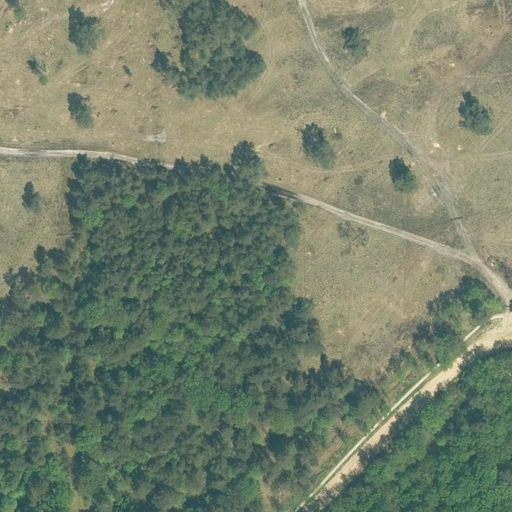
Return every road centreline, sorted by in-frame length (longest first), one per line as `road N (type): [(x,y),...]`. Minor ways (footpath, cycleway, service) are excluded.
road 1 (track): [(503,327),(510,298),(479,265),(447,250),(216,169),(0,150)]
road 2 (track): [(511,329),(493,330),(310,511)]
